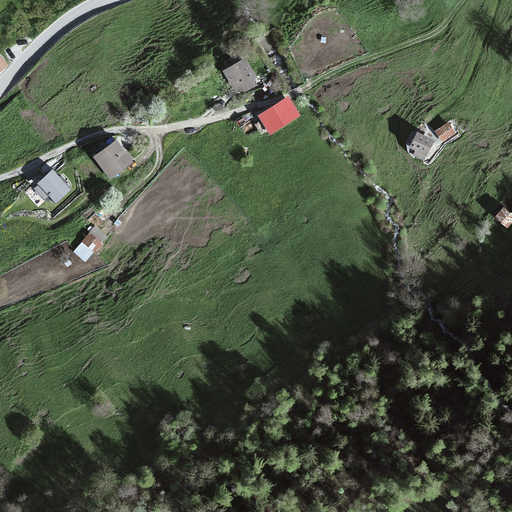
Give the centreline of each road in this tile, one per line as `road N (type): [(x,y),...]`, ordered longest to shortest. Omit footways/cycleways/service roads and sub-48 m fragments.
road 1 (track): [(296,95),(442,33),(467,0)]
road 2 (track): [(500,0),(461,94),(426,126)]
road 3 (unclassified): [(0,87),(67,20),(105,0)]
road 4 (track): [(109,242),(120,212),(154,172),(159,129)]
